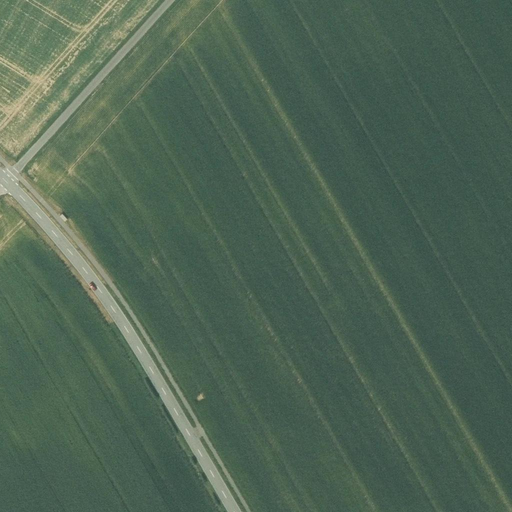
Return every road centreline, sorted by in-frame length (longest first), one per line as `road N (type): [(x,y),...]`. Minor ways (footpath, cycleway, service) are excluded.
road 1 (tertiary): [(5,180),(115,312),(234,511)]
road 2 (unclassified): [(5,180),(170,0)]
